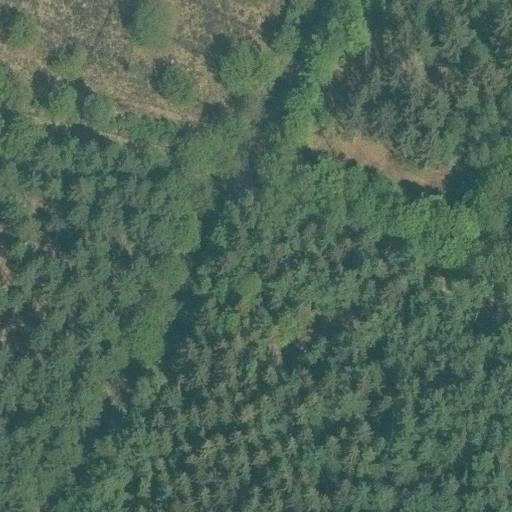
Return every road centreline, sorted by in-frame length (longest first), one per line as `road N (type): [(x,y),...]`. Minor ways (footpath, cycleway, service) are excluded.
road 1 (track): [(76,511),(328,0)]
road 2 (track): [(511,329),(232,196),(0,131)]
